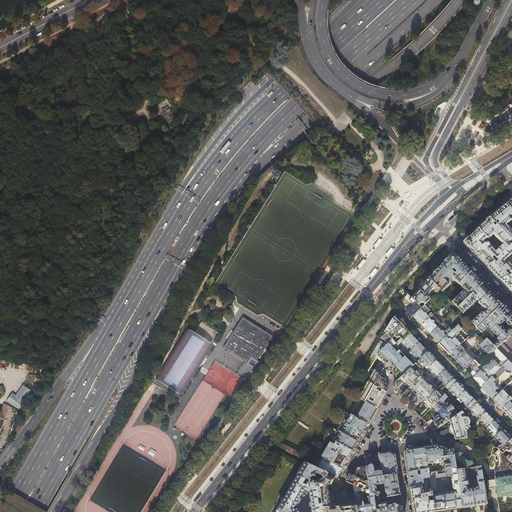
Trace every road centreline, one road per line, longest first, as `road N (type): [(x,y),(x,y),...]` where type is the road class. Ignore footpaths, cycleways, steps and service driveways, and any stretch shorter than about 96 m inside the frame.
road 1 (residential): [(209,511),(361,318),(442,231)]
road 2 (trunk): [(203,220),(282,119),(412,0)]
road 3 (trunk): [(154,252),(7,511)]
road 4 (trunk): [(377,0),(255,116),(178,211)]
road 5 (trunk): [(33,511),(177,265)]
road 6 (trunk): [(354,0),(235,116),(178,211)]
road 7 (trunk): [(54,511),(123,391),(177,265)]
road 8 (trunk): [(154,252),(0,466)]
road 9 (trunk): [(323,0),(330,58),(363,89),(420,91),(461,56)]
road 10 (primary): [(457,186),(435,154),(511,7)]
road 11 (primary): [(314,358),(193,511)]
road 12 (primary): [(311,121),(411,50),(459,0)]
road 13 (primary): [(507,0),(426,157),(429,171)]
road 14 (unknown): [(0,200),(74,34)]
road 15 (trunk): [(311,121),(437,0)]
road 16 (trunk): [(203,220),(311,121)]
road 17 (residential): [(511,431),(410,325)]
road 18 (trunk): [(349,94),(384,105),(417,103),(437,92),(461,56)]
road 19 (primary): [(314,358),(391,262)]
